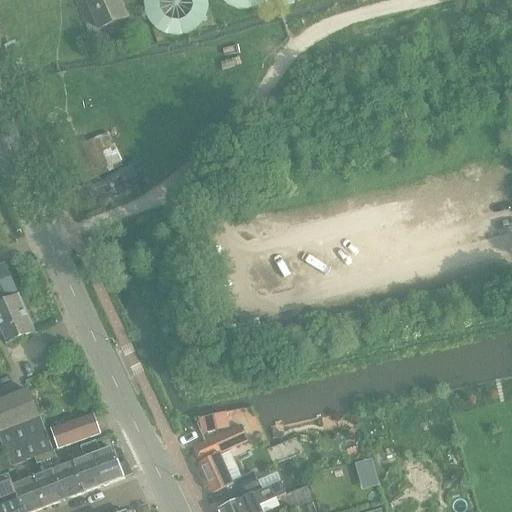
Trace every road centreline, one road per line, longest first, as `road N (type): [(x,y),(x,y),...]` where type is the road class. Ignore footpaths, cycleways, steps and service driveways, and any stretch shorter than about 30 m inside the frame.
road 1 (tertiary): [(161,482),(0,122)]
road 2 (track): [(163,198),(238,129),(303,35),(421,0)]
